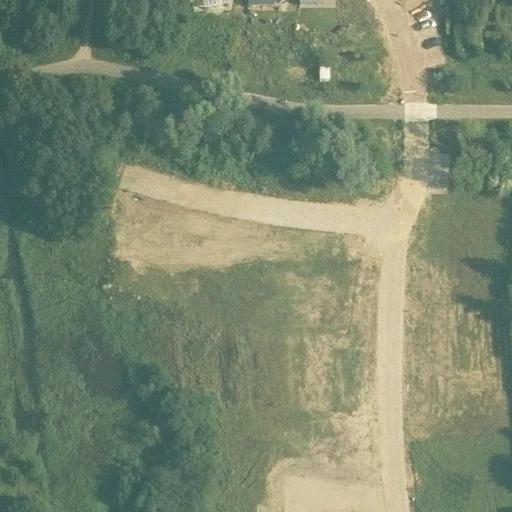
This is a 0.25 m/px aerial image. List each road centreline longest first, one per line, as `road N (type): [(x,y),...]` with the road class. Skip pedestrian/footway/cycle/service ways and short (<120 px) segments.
road 1 (residential): [(396,511),(386,331),(398,223)]
road 2 (residential): [(129,176),(269,210),(398,223)]
road 3 (residential): [(398,223),(415,183),(417,113),(407,46),(381,0)]
